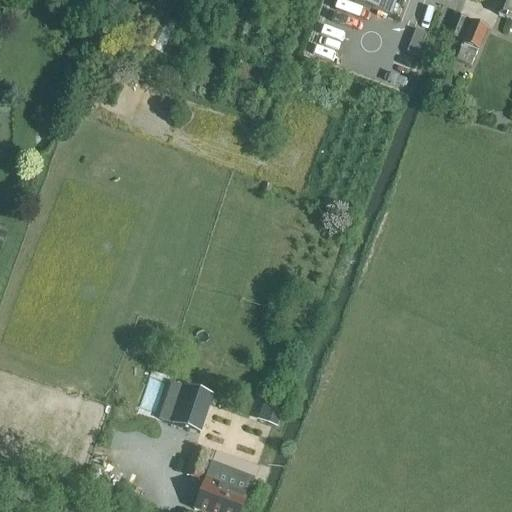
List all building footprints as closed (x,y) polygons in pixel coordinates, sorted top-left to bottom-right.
[(213,0),(205,0),(203,7),(212,11),(216,1),(213,0)] [(345,0),(391,18),(397,0),(345,0)] [(511,0),(502,0),(497,13),(511,19),(511,0)] [(479,52),(488,29),(461,18),(453,38),(463,41),(456,61),(471,68),(477,51),(479,52)] [(416,31),(407,53),(418,57),(426,35),(416,31)] [(187,387),(175,426),(200,434),(212,396),(197,391),(187,387)] [(285,405),(265,398),(257,419),(277,426),(285,405)] [(200,480),(208,453),(195,448),(186,477),(200,480)] [(207,478),(194,510),(200,511),(241,511),(248,494),(253,479),(212,464),(207,478)]
